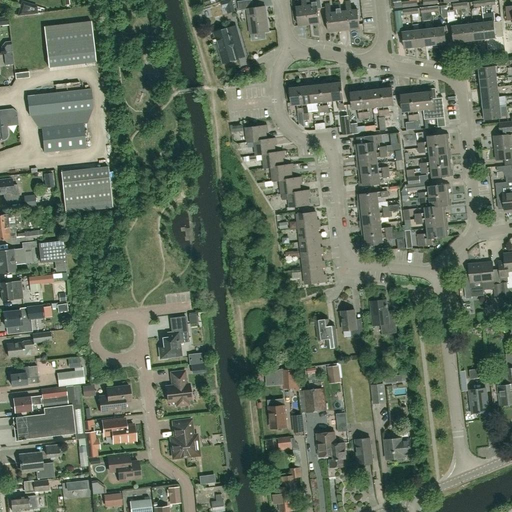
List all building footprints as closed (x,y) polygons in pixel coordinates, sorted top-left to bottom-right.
[(234,10),(231,2),(231,0),(225,0),(221,1),(222,5),(226,4),(228,12),(234,10)] [(250,34),(269,32),(265,7),(253,9),(252,0),(238,2),(239,11),(247,10),(250,34)] [(309,25),(307,6),(306,0),(301,0),(302,6),(296,7),(298,26),(309,25)] [(309,25),(319,23),(316,0),(311,0),(312,5),(307,6),(309,25)] [(410,1),(409,1),(401,2),(401,0),(393,0),(395,8),(403,7),(403,8),(410,7),(410,1)] [(349,30),(360,29),(357,10),(352,10),(350,2),(346,2),(347,11),(349,30)] [(336,12),(339,31),(349,30),(347,11),(341,12),(340,3),(335,4),(336,12)] [(339,31),(336,12),(331,13),(330,4),(325,5),(328,32),(339,31)] [(419,20),(419,14),(418,8),(411,9),(411,15),(412,15),(412,21),(419,20)] [(446,11),(447,17),(448,23),(455,22),(454,10),(447,11),(446,11)] [(413,31),(403,32),(401,11),(395,11),(397,33),(403,32),(405,49),(415,47),(413,31)] [(375,12),(365,12),(366,27),(376,27),(375,12)] [(485,39),(495,38),(493,21),(483,23),(485,39)] [(485,39),(483,23),(472,24),(474,40),(485,39)] [(472,24),(467,25),(462,25),(464,42),(474,40),(472,24)] [(464,42),(462,25),(452,26),(454,43),(464,42)] [(223,63),(238,59),(245,57),(236,26),(214,33),(223,63)] [(444,27),(433,29),(435,45),(446,44),(444,27)] [(433,29),(423,30),(425,46),(435,45),(433,29)] [(423,30),(413,31),(415,47),(425,46),(423,30)] [(480,79),(496,77),(495,66),(478,68),(480,79)] [(496,77),(480,79),(481,89),(498,87),(496,77)] [(333,101),(338,101),(339,110),(345,110),(341,80),(335,81),(335,79),(331,80),(333,101)] [(321,82),(324,112),(329,112),(328,102),(333,101),(331,80),(326,80),(327,82),(321,82)] [(63,88),(64,92),(28,96),(27,96),(29,115),(30,115),(93,108),(91,89),(80,90),(79,82),(55,84),(55,89),(63,88)] [(310,82),(306,83),(306,84),(300,85),(303,114),(308,114),(307,104),(313,103),(310,82)] [(314,83),(314,82),(310,82),(313,103),(318,103),(319,113),(324,112),(321,82),(314,83)] [(300,85),(294,85),(294,84),(289,85),(292,105),(297,105),(298,115),(303,114),(300,85)] [(387,86),(381,87),(385,116),(390,116),(389,106),(394,105),(392,84),(387,85),(387,86)] [(368,108),(373,108),(371,86),(367,87),(367,88),(361,89),(364,119),(369,118),(368,108)] [(375,86),(371,86),(373,108),(378,107),(380,117),(385,116),(381,87),(375,87),(375,86)] [(498,87),(481,89),(482,99),(499,97),(498,87)] [(355,88),(350,89),(352,110),(358,109),(359,119),(364,119),(361,89),(355,89),(355,88)] [(443,99),(433,100),(432,89),(425,90),(425,88),(421,89),(423,110),(424,115),(444,113),(443,99)] [(411,92),(415,121),(420,120),(418,111),(423,110),(421,89),(417,89),(417,91),(411,92)] [(405,91),(400,91),(403,112),(408,112),(409,122),(415,121),(411,92),(405,92),(405,91)] [(499,97),(482,99),(483,109),(500,107),(499,97)] [(500,107),(483,109),(485,120),(501,118),(500,107)] [(8,134),(7,127),(18,125),(17,112),(12,108),(0,110),(0,140),(4,140),(6,139),(8,137),(8,134)] [(349,115),(341,116),(343,135),(351,134),(349,115)] [(44,152),(86,148),(83,124),(41,128),(44,152)] [(267,140),(266,133),(268,132),(267,125),(245,128),(247,143),(254,142),(267,140)] [(511,133),(494,136),(495,148),(511,146),(511,133)] [(419,148),(448,145),(448,139),(449,138),(448,134),(428,136),(428,142),(418,143),(419,148)] [(355,150),(356,149),(357,155),(387,152),(386,146),(380,147),(378,135),(360,137),(361,144),(354,145),(355,150)] [(267,140),(254,142),(256,155),(262,154),(275,153),(274,146),(277,145),(276,138),(267,140)] [(448,145),(419,148),(419,153),(429,152),(430,157),(451,155),(450,151),(449,151),(448,145)] [(511,146),(495,148),(496,160),(511,158),(511,146)] [(275,153),(262,154),(264,168),(271,167),(284,166),(283,158),(285,158),(284,151),(275,153)] [(387,152),(357,155),(357,161),(356,161),(357,165),(378,163),(377,158),(387,157),(387,152)] [(451,155),(430,157),(431,162),(421,163),(421,168),(451,165),(450,159),(451,159),(451,155)] [(308,165),(310,172),(318,171),(316,163),(308,165)] [(378,163),(357,165),(357,170),(359,170),(359,176),(389,172),(388,167),(379,168),(378,163)] [(284,166),(271,167),(273,181),(279,180),(292,179),(291,172),(294,171),(293,164),(284,166)] [(432,172),(432,178),(453,175),(453,171),(452,171),(451,165),(421,168),(422,174),(432,172)] [(65,213),(112,208),(108,166),(60,171),(65,213)] [(493,168),(493,176),(502,176),(502,167),(493,168)] [(389,172),(359,176),(360,181),(359,182),(359,186),(380,184),(380,178),(390,177),(389,172)] [(292,179),(279,180),(281,194),(288,193),(301,192),(300,184),(302,184),(301,177),(292,179)] [(17,184),(12,185),(12,179),(0,180),(0,194),(4,194),(5,204),(19,202),(17,184)] [(497,199),(503,198),(505,212),(511,210),(511,186),(508,187),(507,182),(496,183),(497,199)] [(450,184),(428,186),(429,192),(419,193),(419,198),(449,194),(449,188),(450,188),(450,184)] [(301,192),(288,193),(290,207),(309,205),(308,197),(311,197),(310,190),(301,192)] [(357,201),(358,205),(379,203),(378,198),(388,196),(387,191),(357,194),(358,200),(357,201)] [(36,206),(36,205),(35,194),(24,196),(25,208),(36,206)] [(449,194),(419,198),(420,203),(430,202),(431,207),(452,205),(451,200),(450,200),(449,194)] [(359,210),(360,215),(390,212),(389,207),(379,208),(379,203),(358,205),(358,210),(359,210)] [(452,205),(431,207),(425,208),(425,213),(415,214),(416,219),(446,216),(445,210),(446,209),(446,206),(452,205)] [(298,229),(318,226),(320,226),(319,219),(317,220),(316,212),(297,214),(298,229)] [(359,221),(360,226),(381,223),(380,218),(390,217),(390,212),(360,215),(360,221),(359,221)] [(13,213),(7,214),(0,214),(0,239),(16,238),(13,213)] [(446,216),(416,219),(417,224),(426,223),(427,228),(448,226),(448,222),(446,222),(446,216)] [(361,230),(362,236),(392,232),(392,227),(382,228),(381,223),(360,226),(360,230),(361,230)] [(318,226),(298,229),(300,242),(320,240),(322,240),(321,233),(319,234),(318,226)] [(448,226),(427,228),(428,233),(418,235),(419,246),(432,245),(432,238),(448,236),(448,230),(449,230),(448,226)] [(44,230),(37,230),(24,232),(25,241),(38,239),(45,238),(58,237),(57,228),(44,230)] [(392,232),(362,236),(363,242),(362,242),(362,247),(383,244),(383,239),(393,237),(392,232)] [(41,261),(64,258),(62,239),(38,241),(40,260),(41,261)] [(320,240),(300,242),(302,256),(321,254),(323,253),(323,247),(321,248),(320,240)] [(0,250),(0,273),(16,272),(15,260),(24,259),(23,249),(13,250),(13,249),(0,250)] [(321,254),(302,256),(303,270),(325,267),(324,261),(322,261),(321,254)] [(482,282),(494,281),(493,262),(480,263),(482,282)] [(468,264),(470,277),(464,278),(466,299),(472,298),(471,288),(483,287),(482,282),(480,263),(468,264)] [(325,267),(303,270),(305,284),(327,281),(326,275),(324,275),(323,268),(325,267)] [(53,272),(54,281),(62,280),(60,271),(53,272)] [(52,274),(42,275),(28,277),(29,284),(43,283),(53,282),(52,274)] [(501,279),(501,284),(502,297),(504,312),(510,309),(509,296),(507,278),(501,279)] [(11,282),(0,283),(2,301),(13,300),(23,299),(21,281),(11,282)] [(504,312),(502,297),(501,284),(494,284),(496,298),(493,298),(495,311),(496,311),(497,315),(504,312)] [(382,334),(397,333),(395,319),(389,320),(386,300),(370,302),(373,325),(381,325),(382,334)] [(21,319),(27,318),(28,320),(42,318),(44,317),(43,309),(27,310),(21,311),(4,313),(5,326),(22,324),(21,319)] [(351,330),(352,338),(364,337),(362,321),(356,322),(354,309),(341,311),(343,331),(351,330)] [(196,314),(188,315),(189,324),(197,324),(196,314)] [(163,338),(164,347),(160,348),(161,358),(171,357),(171,354),(181,353),(179,341),(188,340),(188,342),(189,342),(186,317),(171,319),(173,336),(168,336),(168,337),(163,338)] [(328,348),(338,347),(336,328),(329,329),(328,319),(316,320),(318,340),(327,339),(328,348)] [(24,349),(34,348),(34,343),(52,341),(51,332),(33,334),(33,340),(23,341),(23,343),(7,345),(8,357),(25,355),(24,349)] [(480,359),(481,361),(481,369),(469,370),(470,379),(489,377),(487,361),(487,358),(480,359)] [(39,383),(38,377),(37,366),(21,367),(22,374),(11,375),(12,386),(28,384),(31,384),(39,383)] [(57,373),(58,386),(58,387),(79,385),(79,384),(85,383),(83,366),(74,367),(74,371),(57,373)] [(330,366),(330,381),(342,381),(342,366),(330,366)] [(505,385),(499,386),(501,405),(511,403),(511,367),(503,369),(505,385)] [(282,370),(283,389),(297,388),(296,369),(282,370)] [(166,388),(168,401),(177,400),(178,406),(190,404),(189,399),(192,399),(190,385),(187,385),(186,371),(172,373),(174,387),(166,388)] [(384,377),(385,385),(403,383),(402,375),(384,377)] [(386,403),(384,383),(370,385),(373,404),(386,403)] [(12,417),(13,423),(11,425),(11,429),(14,429),(15,441),(22,440),(22,439),(75,433),(76,439),(85,438),(79,385),(58,387),(41,389),(42,396),(38,396),(13,399),(15,412),(32,410),(32,405),(39,404),(43,403),(44,408),(43,408),(44,414),(12,417)] [(98,397),(98,386),(88,387),(88,398),(98,397)] [(101,413),(118,411),(126,410),(125,401),(131,400),(130,386),(107,389),(108,396),(100,397),(101,413)] [(327,411),(324,388),(303,390),(306,413),(327,411)] [(472,414),(489,412),(487,403),(486,398),(487,398),(486,389),(469,391),(471,406),(473,405),(473,413),(472,413),(472,414)] [(284,399),(276,400),(277,406),(269,407),(271,417),(269,418),(270,423),(271,424),(272,428),(287,426),(284,399)] [(346,413),(336,414),(338,432),(348,431),(346,413)] [(296,418),(297,430),(306,429),(305,418),(296,418)] [(136,439),(134,425),(126,426),(126,425),(125,425),(124,419),(115,420),(103,421),(104,435),(113,434),(114,442),(126,441),(128,442),(131,442),(133,440),(136,439)] [(170,439),(172,457),(198,454),(196,436),(192,437),(190,421),(172,423),(174,439),(170,439)] [(97,449),(100,449),(101,449),(100,439),(99,439),(96,439),(95,431),(85,432),(88,458),(98,457),(97,449)] [(319,456),(326,455),(326,456),(334,455),(334,459),(330,459),(331,467),(347,465),(344,443),(331,444),(330,432),(317,434),(319,456)] [(292,449),(290,437),(278,438),(279,451),(292,449)] [(358,463),(373,461),(370,438),(355,440),(358,463)] [(402,440),(402,438),(385,440),(387,459),(404,457),(403,454),(411,453),(410,439),(402,440)] [(47,457),(59,456),(58,446),(46,447),(47,457)] [(21,472),(35,470),(37,479),(54,477),(53,462),(41,463),(40,453),(20,455),(21,472)] [(139,462),(130,463),(129,456),(121,457),(109,458),(110,472),(119,471),(120,482),(128,481),(128,479),(140,477),(139,462)] [(219,483),(219,475),(204,476),(204,484),(219,483)] [(296,475),(281,477),(282,486),(284,485),(285,491),(279,492),(281,511),(293,510),(291,492),(298,491),(296,475)] [(34,492),(49,490),(47,479),(33,481),(33,480),(23,481),(25,493),(34,492)] [(76,481),(77,490),(88,489),(87,480),(76,481)] [(92,494),(106,493),(105,487),(97,481),(91,481),(92,494)] [(179,503),(178,487),(168,488),(168,490),(167,490),(168,496),(169,496),(170,504),(179,503)] [(27,496),(27,494),(17,495),(17,497),(11,498),(12,511),(29,509),(28,503),(31,503),(30,496),(28,496),(27,496)] [(211,502),(212,511),(221,511),(225,511),(224,500),(223,500),(222,494),(215,495),(216,501),(211,502)] [(109,508),(127,507),(127,499),(109,500),(109,508)] [(151,511),(150,499),(129,501),(130,511),(151,511)]
